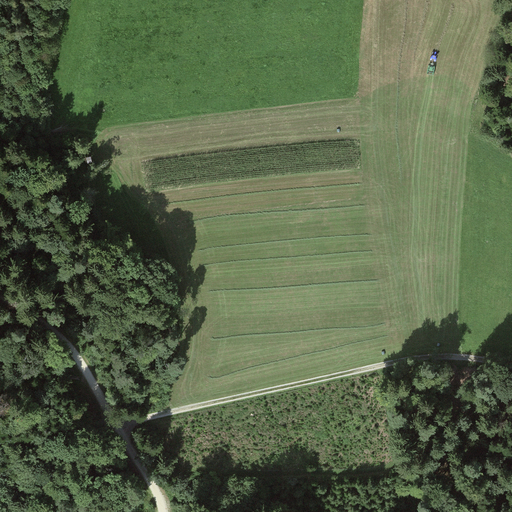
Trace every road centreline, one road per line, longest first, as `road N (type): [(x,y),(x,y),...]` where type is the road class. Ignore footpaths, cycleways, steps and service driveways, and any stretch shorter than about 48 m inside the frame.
road 1 (track): [(511,367),(413,358),(114,424),(166,511)]
road 2 (track): [(114,424),(70,349),(0,297)]
